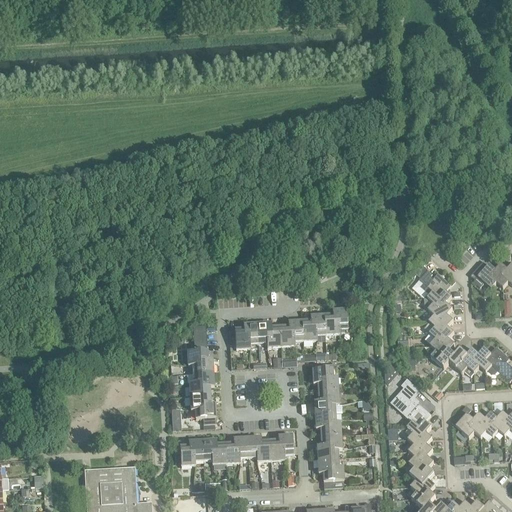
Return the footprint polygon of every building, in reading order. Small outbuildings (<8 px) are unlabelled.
[(503,291),(508,285),(508,284),(502,278),(508,272),(507,272),(501,266),(495,272),(496,273),(490,279),(496,285),(503,291)] [(511,287),(511,266),(507,272),(508,272),(502,278),(508,284),(508,285),(511,287)] [(422,267),(415,276),(420,280),(428,272),(422,267)] [(491,292),(496,285),(490,279),(496,273),(495,272),(489,267),(478,280),(491,292)] [(419,282),(432,294),(433,295),(433,294),(439,300),(445,293),(445,294),(451,287),(438,275),(433,281),(431,278),(432,276),(428,272),(420,280),(419,282)] [(424,310),(428,312),(433,306),(433,307),(434,306),(440,312),(446,305),(446,306),(452,299),(445,294),(445,293),(439,300),(433,294),(433,295),(432,294),(427,301),(424,301),(424,310)] [(428,312),(434,318),(441,324),(447,317),(452,311),(446,306),(446,305),(440,312),(434,306),(433,307),(433,306),(428,312)] [(332,317),(323,318),(325,338),(339,337),(338,333),(347,332),(346,312),(332,313),(332,317)] [(424,331),(430,335),(435,330),(441,336),(447,329),(448,329),(453,323),(447,317),(441,324),(434,318),(428,324),(429,325),(424,331)] [(310,323),(301,323),(303,344),(316,343),(316,338),(325,338),(323,318),(309,319),(310,323)] [(288,329),(279,329),(280,349),(294,349),(294,344),(303,344),(301,323),(287,324),(288,329)] [(271,325),(257,326),(258,346),(266,346),(267,350),(280,349),(279,329),(271,330),(271,325)] [(258,346),(257,326),(243,327),(243,331),(234,332),(235,340),(235,352),(250,351),(249,347),(258,346)] [(429,336),(435,342),(436,342),(442,348),(448,341),(454,335),(448,329),(447,329),(441,336),(435,330),(430,335),(429,336)] [(408,338),(397,339),(398,348),(408,347),(408,338)] [(430,348),(436,354),(437,354),(443,359),(449,353),(455,347),(448,341),(442,348),(436,342),(435,342),(430,348)] [(192,368),(192,376),(213,375),(212,361),(207,361),(206,347),(194,347),(194,353),(187,354),(188,368),(192,368)] [(491,369),(487,373),(491,377),(495,377),(497,374),(509,385),(511,383),(511,381),(511,369),(506,365),(509,361),(496,349),(490,356),(491,356),(484,363),(491,368),(490,368),(491,369)] [(485,375),(487,373),(491,369),(490,368),(491,368),(484,363),(491,356),(490,356),(484,350),(478,357),(479,357),(473,364),(479,369),(478,369),(479,369),(485,375)] [(473,376),(479,369),(478,369),(479,369),(473,364),(479,357),(478,357),(472,351),(466,357),(467,358),(461,364),(467,369),(466,369),(467,370),(463,374),(469,379),(473,375),(473,376)] [(461,376),(463,374),(467,370),(466,369),(467,369),(461,364),(467,358),(466,357),(460,352),(455,358),(449,365),(461,376)] [(444,372),(449,365),(455,358),(449,353),(443,359),(437,354),(436,354),(431,360),(444,372)] [(281,360),(273,361),(273,370),(281,369),(281,360)] [(415,362),(407,362),(407,372),(415,372),(415,362)] [(317,386),(317,395),(338,394),(337,380),(332,380),(332,371),(336,371),(336,367),(322,367),(323,372),(312,372),(312,387),(317,386)] [(189,385),(189,399),(210,398),(209,389),(213,389),(213,375),(192,376),(193,385),(189,385)] [(431,386),(426,392),(434,399),(434,398),(439,393),(431,386)] [(439,393),(434,398),(438,402),(443,396),(439,393)] [(313,403),(314,417),(335,416),(334,408),(338,407),(338,394),(317,395),(318,403),(313,403)] [(210,398),(189,399),(190,413),(195,413),(195,421),(202,421),(203,427),(216,427),(214,406),(210,406),(210,398)] [(399,412),(412,424),(413,424),(419,430),(425,423),(431,417),(417,405),(411,413),(408,410),(412,406),(407,402),(399,412)] [(370,403),(362,403),(362,414),(371,414),(370,403)] [(469,441),(474,435),(474,434),(468,429),(474,422),(467,417),(471,413),(466,409),(451,425),(456,429),(456,430),(469,441)] [(504,439),(510,433),(510,432),(504,427),(509,420),(503,414),(497,421),(498,421),(492,428),(498,433),(504,439)] [(492,440),(498,433),(492,428),(498,421),(497,421),(491,415),(485,421),(486,421),(480,428),(486,434),(492,440)] [(320,431),(320,439),(340,438),(340,424),(335,425),(335,416),(314,417),(315,431),(320,431)] [(481,440),(486,434),(480,428),(486,421),(485,421),(479,416),(474,422),(468,429),(474,434),(474,435),(481,440)] [(180,423),(171,424),(172,434),(181,433),(180,423)] [(407,430),(413,436),(420,442),(426,435),(431,429),(425,423),(419,430),(413,424),(412,424),(407,430)] [(407,442),(414,448),(420,453),(426,447),(427,447),(432,441),(426,435),(420,442),(413,436),(407,442)] [(277,443),(269,443),(270,464),(284,463),(284,458),(293,458),(292,438),(277,439),(277,443)] [(316,448),(317,462),(337,461),(337,453),(341,452),(340,438),(320,439),(321,448),(316,448)] [(233,446),(224,446),(226,466),(239,466),(239,461),(248,461),(246,440),(232,441),(233,446)] [(260,440),(246,440),(248,461),(256,460),(256,465),(270,464),(269,443),(261,444),(260,440)] [(216,442),(202,443),(203,463),(211,463),(212,467),(226,466),(224,446),(216,447),(216,442)] [(203,463),(202,443),(188,444),(188,448),(179,449),(180,469),(195,468),(194,464),(203,463)] [(408,454),(414,460),(415,460),(421,465),(427,459),(433,453),(427,447),(426,447),(420,453),(414,448),(408,454)] [(409,466),(415,471),(415,472),(422,477),(428,471),(434,465),(427,459),(421,465),(415,460),(414,460),(409,466)] [(337,461),(317,462),(318,476),(322,476),(323,485),(332,484),(343,484),(342,469),(338,469),(337,461)] [(145,511),(151,511),(151,505),(137,506),(135,470),(83,473),(85,511),(145,511)] [(409,478),(416,483),(416,484),(416,483),(423,489),(428,482),(429,483),(434,476),(428,471),(422,477),(415,472),(415,471),(409,478)] [(288,488),(296,488),(295,480),(287,480),(288,488)] [(43,481),(34,481),(34,490),(43,490),(43,481)] [(410,490),(416,495),(417,495),(423,501),(429,494),(429,495),(435,488),(429,483),(428,482),(423,489),(416,483),(416,484),(416,483),(410,490)] [(204,483),(193,484),(194,494),(204,493),(204,483)] [(411,501),(422,511),(424,511),(430,506),(436,500),(429,495),(429,494),(423,501),(417,495),(416,495),(411,501)] [(499,511),(489,502),(483,508),(484,509),(480,511),(499,511)] [(480,511),(484,509),(483,508),(477,503),(471,509),(472,510),(469,511),(480,511)]
